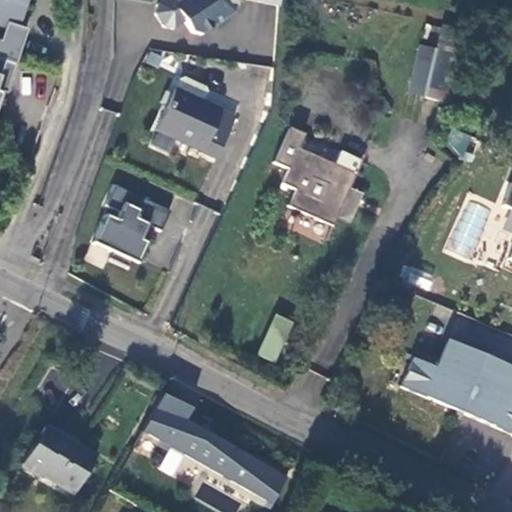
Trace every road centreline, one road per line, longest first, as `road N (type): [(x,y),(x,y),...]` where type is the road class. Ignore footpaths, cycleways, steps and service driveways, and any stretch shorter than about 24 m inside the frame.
road 1 (tertiary): [(14,277),(286,422),(482,511)]
road 2 (residential): [(14,277),(64,157),(93,52),(95,0)]
